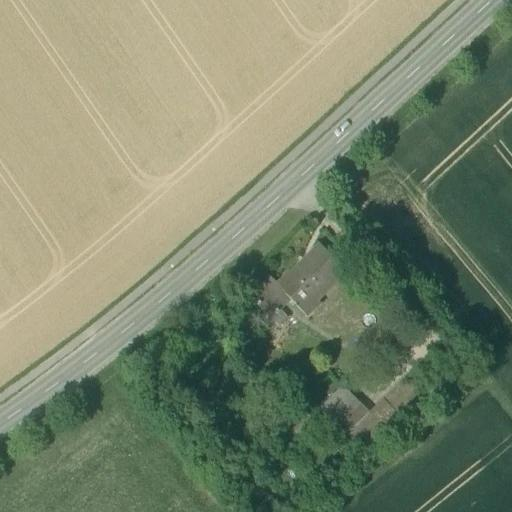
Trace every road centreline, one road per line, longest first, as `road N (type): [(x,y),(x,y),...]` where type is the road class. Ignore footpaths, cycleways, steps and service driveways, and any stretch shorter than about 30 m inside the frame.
road 1 (tertiary): [(0,421),(109,346),(492,0)]
road 2 (track): [(326,511),(486,380),(511,412)]
